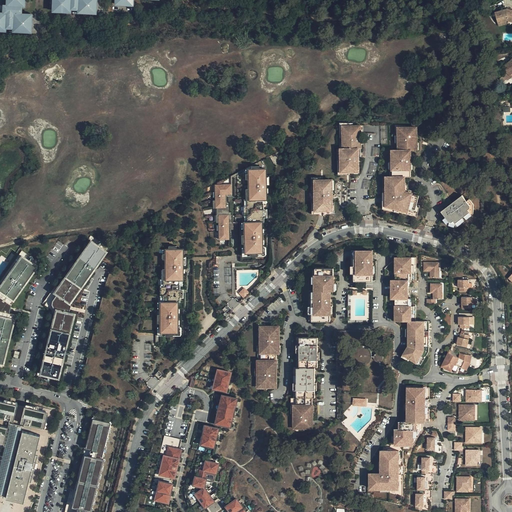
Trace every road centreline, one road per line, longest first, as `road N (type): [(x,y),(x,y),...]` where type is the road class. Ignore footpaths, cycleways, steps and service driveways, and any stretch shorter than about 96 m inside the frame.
road 1 (track): [(491,213),(472,47),(455,1),(347,11),(248,0)]
road 2 (residential): [(501,375),(493,285),(463,251),(353,230),(314,245),(276,280)]
road 3 (residential): [(186,389),(201,392),(208,406),(206,417),(197,416),(178,494),(188,511)]
road 4 (residential): [(163,390),(137,429),(118,511)]
road 5 (residential): [(404,374),(360,484)]
road 6 (unclassified): [(54,511),(79,414),(67,401)]
